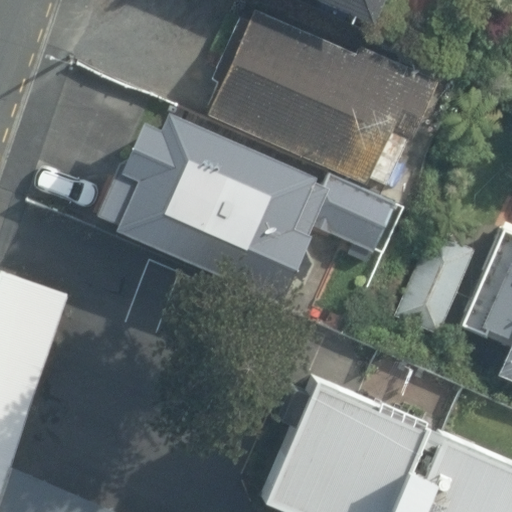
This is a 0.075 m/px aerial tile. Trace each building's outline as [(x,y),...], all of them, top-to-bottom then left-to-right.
[(385,0),(320,0),(376,24),(385,0)] [(437,71),(255,5),(210,110),(386,180),(437,71)] [(328,178),(148,104),(94,222),(289,294),(328,178)] [(504,346),(491,374),(511,383),(511,223),(503,220),(457,324),(504,346)] [(439,334),(474,249),(430,231),(394,315),(439,334)] [(70,293),(0,269),(0,511),(119,511),(12,466),(70,293)] [(299,386),(285,380),(267,420),(281,426),(249,500),(276,511),(511,511),(511,459),(434,426),(431,432),(420,428),(424,420),(306,372),(299,386)]
